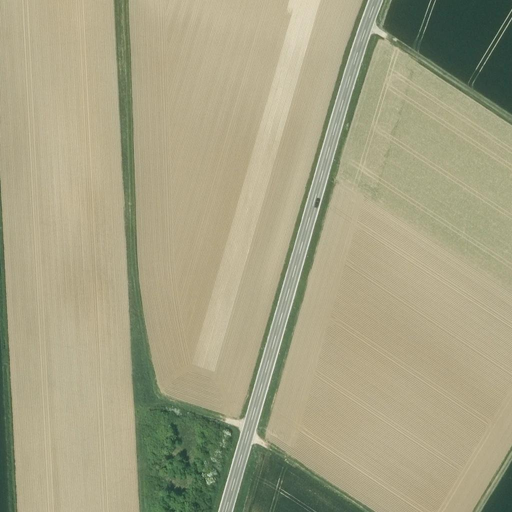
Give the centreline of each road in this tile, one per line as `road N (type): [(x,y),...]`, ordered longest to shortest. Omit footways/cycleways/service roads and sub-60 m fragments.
road 1 (secondary): [(226,511),(376,0)]
road 2 (track): [(153,397),(133,237),(127,0)]
road 3 (track): [(367,23),(511,119)]
road 4 (track): [(91,378),(250,427)]
road 5 (track): [(369,511),(247,438)]
